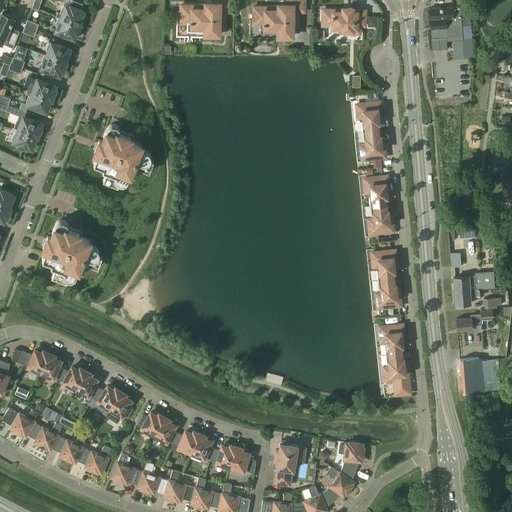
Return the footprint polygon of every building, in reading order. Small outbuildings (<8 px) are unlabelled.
[(41,0),(34,0),(32,7),(38,10),(41,0)] [(59,17),(80,25),(79,25),(83,13),(80,11),(83,4),(73,0),(72,0),(69,7),(66,6),(64,5),(62,7),(61,11),(61,13),(57,12),(56,16),(59,17)] [(219,28),(225,29),(225,6),(215,6),(215,3),(206,3),(205,4),(199,4),(199,5),(181,5),(180,7),(181,7),(181,12),(180,12),(180,16),(181,16),(181,23),(192,23),(191,27),(205,27),(205,34),(219,35),(219,28)] [(272,7),(254,6),(253,9),(254,9),(254,14),(253,14),(253,18),(254,18),(254,24),(265,25),(265,29),(278,29),(278,36),(292,36),(292,30),(298,30),(298,8),(288,8),(288,5),(279,5),(279,6),(272,5),(272,7)] [(460,6),(428,8),(431,50),(447,49),(446,40),(452,40),(462,39),(460,6)] [(365,25),(365,11),(352,10),(353,8),(343,8),(343,12),(335,12),(335,10),(323,10),(323,25),(334,25),(334,28),(343,28),(342,30),(344,30),(344,34),(359,34),(359,33),(360,33),(360,25),(365,25)] [(0,40),(2,41),(1,43),(3,40),(14,45),(12,48),(13,48),(20,31),(19,31),(18,33),(8,29),(10,24),(11,24),(12,22),(11,22),(13,18),(12,18),(12,19),(2,15),(3,13),(2,13),(0,17),(0,40)] [(80,25),(59,17),(59,18),(58,19),(56,23),(56,26),(58,26),(56,31),(74,38),(75,34),(77,34),(80,25)] [(25,26),(37,30),(39,24),(27,19),(25,26)] [(37,30),(25,26),(23,32),(34,36),(37,30)] [(45,55),(66,63),(66,62),(65,62),(69,50),(65,48),(65,47),(57,44),(56,45),(52,43),(49,43),(48,44),(47,48),(46,51),(49,51),(47,55),(45,54),(45,55)] [(66,63),(45,55),(43,57),(42,61),(42,63),(44,64),(42,68),(60,75),(61,71),(62,71),(66,63)] [(11,63),(23,67),(25,61),(13,57),(11,63)] [(0,74),(6,76),(9,69),(10,65),(4,62),(0,73),(0,74)] [(9,69),(20,73),(23,67),(11,63),(10,65),(9,69)] [(31,91),(52,99),(55,91),(54,90),(55,86),(36,79),(35,79),(36,79),(34,84),(33,85),(31,89),(31,91)] [(52,99),(31,91),(31,92),(27,90),(26,93),(29,96),(28,97),(26,101),(26,104),(28,104),(28,105),(33,106),(32,108),(41,111),(41,110),(46,111),(50,99),(52,100),(52,99)] [(0,101),(8,105),(11,98),(0,94),(0,101)] [(8,105),(0,101),(0,108),(6,111),(8,105)] [(366,131),(378,130),(377,123),(379,123),(378,116),(381,116),(380,102),(356,104),(358,118),(363,117),(364,124),(366,124),(366,131)] [(14,128),(37,136),(41,128),(39,128),(41,123),(19,115),(17,120),(16,121),(15,125),(14,127),(14,128)] [(128,180),(130,174),(134,175),(137,168),(149,172),(153,161),(150,160),(150,159),(151,159),(151,158),(151,157),(150,155),(150,154),(149,153),(148,152),(147,151),(146,151),(146,150),(144,150),(140,148),(142,144),(130,140),(131,137),(119,132),(119,131),(119,130),(119,129),(119,128),(119,127),(118,126),(117,125),(116,125),(115,124),(114,124),(113,124),(111,124),(110,124),(109,125),(108,126),(107,127),(106,131),(102,141),(99,140),(94,152),(97,153),(94,163),(103,167),(102,170),(106,171),(103,180),(117,186),(118,183),(120,184),(121,184),(122,184),(123,184),(124,184),(125,183),(126,183),(126,182),(127,181),(128,180)] [(37,136),(14,128),(16,129),(15,133),(14,135),(12,139),(12,141),(14,142),(18,144),(18,145),(27,148),(27,147),(31,149),(36,137),(37,137),(37,136)] [(378,130),(366,131),(367,137),(366,138),(366,145),(361,145),(362,159),(385,157),(384,142),(381,143),(380,136),(378,136),(378,130)] [(374,205),(385,204),(385,197),(386,197),(386,191),(389,190),(387,176),(364,178),(366,192),(371,192),(372,199),(373,199),(374,205)] [(0,205),(9,208),(13,196),(9,194),(10,193),(8,192),(1,190),(4,181),(0,179),(0,205)] [(385,204),(374,205),(375,212),(373,212),(374,219),(368,219),(370,233),(393,231),(392,217),(388,217),(388,210),(386,211),(385,204)] [(9,208),(0,205),(0,219),(4,221),(5,217),(7,217),(10,209),(9,208)] [(75,277),(76,276),(78,270),(83,271),(86,264),(98,268),(102,257),(99,256),(99,254),(99,252),(99,251),(98,249),(97,248),(96,247),(95,246),(94,246),(93,246),(89,244),(90,240),(78,236),(79,233),(67,228),(67,227),(68,226),(68,225),(67,224),(67,223),(66,222),(66,221),(65,221),(64,220),(63,220),(62,220),(61,220),(60,220),(59,220),(58,221),(57,222),(56,222),(56,223),(55,224),(55,226),(51,237),(47,236),(43,248),(46,249),(42,259),(52,263),(51,266),(54,267),(51,276),(66,282),(67,279),(68,279),(69,280),(70,280),(72,279),(73,279),(74,278),(75,278),(75,277)] [(460,227),(460,236),(474,235),(474,227),(460,227)] [(382,279),(393,278),(392,272),(394,271),(393,265),(397,264),(395,250),(372,253),(373,267),(379,266),(380,273),(381,273),(382,279)] [(467,277),(453,278),(454,291),(469,289),(469,290),(475,289),(483,288),(495,287),(493,271),(475,272),(475,275),(467,276),(467,277)] [(393,278),(382,279),(382,286),(381,286),(382,293),(376,294),(377,308),(401,305),(399,291),(396,291),(395,285),(394,285),(393,278)] [(475,289),(469,290),(469,289),(454,291),(455,304),(470,303),(470,297),(483,296),(483,288),(475,289)] [(501,297),(483,298),(483,306),(484,306),(484,308),(496,307),(496,305),(501,305),(501,297)] [(472,328),(472,323),(482,322),(482,319),(492,318),(492,309),(480,310),(480,314),(470,314),(470,317),(456,319),(458,330),(472,328)] [(389,354),(401,353),(400,346),(402,346),(401,339),(404,339),(403,324),(379,327),(381,341),(386,340),(387,347),(389,347),(389,354)] [(27,353),(23,364),(28,366),(41,372),(49,353),(43,351),(38,349),(37,351),(35,350),(33,355),(27,353)] [(23,364),(27,353),(21,350),(17,361),(23,364)] [(54,356),(54,355),(49,353),(41,372),(54,377),(59,379),(64,369),(58,366),(61,361),(59,360),(60,358),(54,356)] [(401,353),(389,354),(390,360),(389,360),(389,367),(384,368),(385,382),(409,380),(407,365),(404,366),(403,359),(401,359),(401,353)] [(482,390),(483,390),(483,391),(498,389),(497,374),(491,375),(490,370),(487,367),(479,368),(478,357),(459,358),(462,391),(482,390)] [(0,392),(1,393),(8,376),(6,375),(10,364),(0,359),(0,392)] [(72,366),(69,371),(64,369),(59,379),(64,382),(76,389),(86,371),(80,368),(75,365),(74,367),(72,366)] [(86,371),(76,389),(87,395),(84,400),(90,403),(93,398),(99,387),(94,384),(97,379),(95,378),(96,376),(91,374),(91,373),(86,371)] [(18,385),(15,393),(26,398),(30,390),(18,385)] [(99,387),(93,398),(98,401),(110,408),(121,391),(116,388),(115,388),(110,385),(109,387),(107,386),(104,390),(99,387)] [(110,408),(105,415),(117,423),(121,416),(122,415),(127,419),(133,408),(128,405),(131,401),(129,399),(130,397),(126,394),(121,391),(110,408)] [(2,419),(12,426),(11,427),(14,429),(14,430),(15,431),(16,431),(20,433),(20,434),(22,435),(22,434),(25,435),(26,434),(33,422),(39,412),(33,409),(26,418),(20,414),(19,414),(9,407),(2,419)] [(61,415),(53,411),(49,417),(57,421),(61,415)] [(148,417),(143,414),(137,424),(142,427),(142,428),(154,434),(164,416),(159,414),(154,411),(152,413),(151,412),(148,417)] [(61,416),(59,422),(75,428),(77,421),(61,416)] [(164,416),(154,434),(166,441),(173,444),(178,433),(172,430),(175,425),(173,424),(174,422),(169,420),(169,419),(164,416)] [(26,434),(36,440),(36,441),(39,443),(38,444),(40,445),(45,447),(46,448),(47,447),(50,449),(51,447),(57,435),(62,425),(56,422),(50,431),(43,427),(43,428),(33,422),(26,434)] [(173,444),(170,450),(176,452),(178,447),(191,452),(199,433),(194,431),(188,429),(187,431),(185,430),(183,436),(178,433),(173,444)] [(204,458),(204,457),(211,460),(215,448),(209,446),(211,441),(209,440),(210,438),(205,436),(199,433),(191,452),(204,458)] [(51,447),(61,453),(61,454),(64,456),(63,457),(65,458),(65,457),(70,460),(71,461),(72,460),(75,461),(76,460),(82,447),(86,437),(80,434),(75,443),(67,440),(57,435),(51,447)] [(276,475),(274,483),(290,486),(291,477),(292,470),(294,470),(295,460),(298,460),(300,447),(298,447),(298,446),(289,444),(289,442),(290,442),(290,440),(289,440),(281,439),(281,443),(280,443),(279,450),(276,450),(275,457),(277,457),(276,467),(277,468),(276,475)] [(340,473),(351,481),(359,461),(360,461),(361,458),(362,458),(362,456),(362,450),(363,450),(363,449),(362,448),(362,445),(359,445),(359,444),(357,443),(357,444),(351,443),(350,443),(350,444),(346,443),(346,445),(340,444),(339,452),(345,453),(345,459),(340,473)] [(222,445),(220,450),(215,448),(211,460),(217,462),(230,466),(236,446),(230,445),(225,444),(224,446),(222,445)] [(92,452),(82,447),(76,460),(87,465),(86,466),(89,468),(89,469),(90,469),(96,471),(97,472),(98,471),(101,472),(111,448),(104,445),(99,455),(92,451),(92,452)] [(133,448),(127,445),(123,451),(130,455),(133,448)] [(236,446),(230,466),(246,471),(249,459),(247,458),(249,453),(246,452),(247,450),(242,449),(242,448),(236,446)] [(125,465),(128,454),(122,452),(112,477),(115,478),(115,479),(116,480),(117,478),(122,480),(122,482),(123,482),(124,481),(127,483),(127,481),(139,485),(143,472),(133,468),(125,465)] [(254,473),(256,460),(249,459),(246,471),(254,473)] [(151,474),(153,464),(147,461),(143,472),(139,485),(138,487),(141,488),(141,489),(143,489),(143,488),(149,490),(148,491),(150,492),(150,491),(153,492),(154,490),(165,494),(169,480),(158,477),(151,474)] [(320,495),(325,508),(342,494),(343,495),(345,492),(346,493),(347,491),(350,487),(351,485),(353,482),(351,481),(340,473),(331,466),(327,472),(335,479),(330,486),(331,486),(320,495)] [(177,482),(179,472),(173,470),(169,480),(165,494),(165,495),(168,496),(168,497),(169,498),(170,498),(175,499),(177,500),(177,499),(180,500),(181,498),(192,501),(196,488),(185,485),(177,482)] [(203,489),(205,478),(198,477),(196,488),(192,501),(192,503),(195,504),(195,505),(197,505),(202,506),(204,507),(204,506),(207,507),(208,505),(220,507),(222,494),(211,492),(211,491),(203,489)] [(238,497),(230,495),(231,484),(225,483),(222,494),(220,507),(219,509),(223,510),(222,511),(228,511),(231,511),(232,511),(233,511),(234,511),(235,511),(244,511),(247,511),(250,499),(238,497)] [(305,502),(291,504),(289,511),(322,511),(323,511),(326,509),(325,508),(320,495),(319,493),(318,493),(314,485),(308,488),(302,490),(305,501),(305,502)] [(289,511),(291,504),(292,493),(284,492),(282,503),(275,502),(263,500),(260,511),(289,511)]
